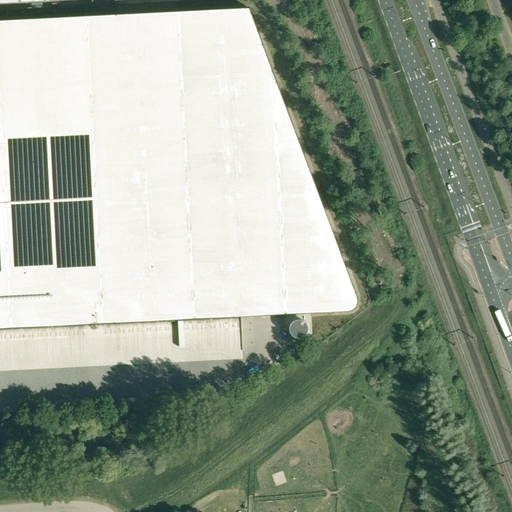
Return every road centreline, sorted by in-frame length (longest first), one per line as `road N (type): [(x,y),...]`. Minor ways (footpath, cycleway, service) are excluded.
road 1 (primary): [(385,0),(489,292)]
road 2 (primary): [(511,260),(413,0)]
